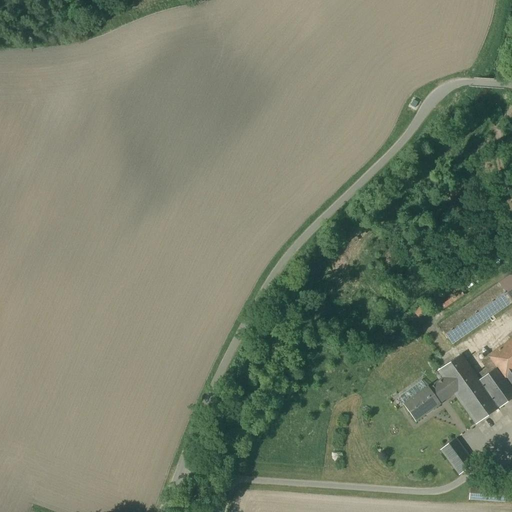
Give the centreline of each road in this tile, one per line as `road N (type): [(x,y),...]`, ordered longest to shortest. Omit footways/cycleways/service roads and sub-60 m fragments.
road 1 (unclassified): [(511,84),(470,82),(440,93),(285,262),(180,470)]
road 2 (track): [(231,478),(444,490),(511,438)]
